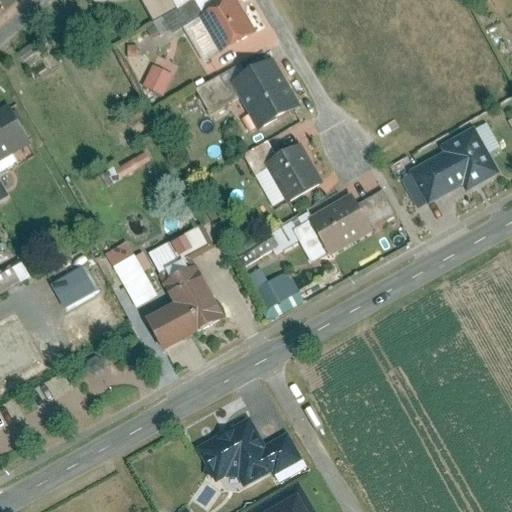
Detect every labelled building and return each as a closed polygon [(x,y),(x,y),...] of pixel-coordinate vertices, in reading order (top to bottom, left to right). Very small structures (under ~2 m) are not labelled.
[(181,0),(140,0),(153,20),(183,2),(181,0)] [(226,55),(247,42),(222,0),(207,0),(198,6),(208,23),(189,34),(201,53),(218,42),(226,55)] [(268,63),(236,81),(257,119),(289,101),(268,63)] [(149,69),(142,92),(164,99),(172,77),(149,69)] [(0,115),(0,155),(27,137),(8,110),(0,115)] [(401,184),(420,216),(479,180),(484,188),(499,179),(472,134),(452,146),(456,152),(401,184)] [(297,148),(265,166),(286,204),(318,186),(297,148)] [(329,258),(395,217),(382,196),(358,210),(355,205),(325,224),(317,211),(305,219),(329,258)] [(140,323),(157,352),(217,318),(185,262),(210,248),(199,229),(148,258),(174,304),(140,323)] [(142,255),(134,259),(126,245),(105,256),(133,310),(155,299),(143,275),(150,271),(142,255)] [(0,265),(0,292),(26,278),(15,257),(0,265)] [(83,268),(47,287),(60,313),(97,294),(83,268)] [(287,276),(258,291),(272,319),(301,305),(287,276)] [(259,422),(196,455),(217,495),(280,462),(259,422)] [(264,511),(305,511),(296,495),(264,511)]
